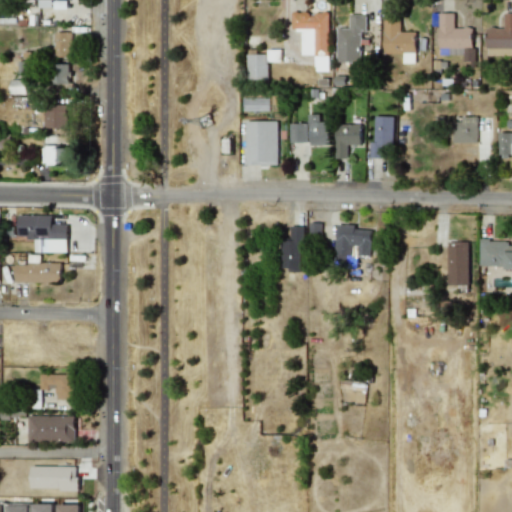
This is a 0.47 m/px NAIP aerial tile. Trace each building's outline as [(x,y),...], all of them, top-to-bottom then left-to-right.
[(37,0),(38,8),(51,8),(51,0),(37,0)] [(454,13),(439,13),(438,54),(473,55),(474,28),(454,27),(454,13)] [(511,55),(511,13),(504,13),(504,28),(486,28),(486,56),(511,55)] [(337,28),(336,62),(361,63),(362,45),(366,45),(367,14),(350,14),(349,28),(337,28)] [(416,32),(400,32),(400,17),(384,17),(384,53),(416,53),(416,32)] [(71,57),(72,32),(56,32),(55,57),(71,57)] [(267,80),(268,54),(248,54),(247,80),(267,80)] [(53,83),(69,84),(70,64),(54,64),(53,83)] [(25,93),(25,78),(10,79),(10,93),(25,93)] [(68,105),(46,105),(46,114),(43,114),(43,128),(68,128),(68,105)] [(319,114),(308,114),(309,145),(330,144),(329,122),(320,122),(319,114)] [(370,157),(382,158),(383,144),(393,144),(394,116),(375,116),(375,142),(370,142),(370,157)] [(453,142),(477,142),(477,116),(462,116),(462,122),(452,122),(453,142)] [(246,121),(245,164),(278,165),(278,121),(246,121)] [(290,143),(308,143),(307,123),(290,124),(290,143)] [(335,125),(336,158),(348,158),(348,145),(362,144),(361,124),(335,125)] [(511,132),(499,132),(499,156),(511,155),(511,132)] [(0,147),(9,148),(9,134),(0,134),(0,147)] [(42,146),(42,164),(68,165),(68,146),(42,146)] [(52,215),(19,215),(18,238),(35,238),(35,252),(67,252),(68,239),(79,239),(80,226),(52,225),(52,215)] [(372,230),(355,229),(355,225),(336,224),(335,258),(353,259),(353,246),(358,246),(358,255),(371,255),(372,230)] [(281,270),(303,270),(304,226),(290,226),(290,239),(282,239),(281,270)] [(511,245),(508,245),(508,240),(480,240),(479,266),(511,267),(511,245)] [(448,285),(469,285),(469,241),(447,242),(448,285)] [(61,263),(40,262),(40,255),(29,255),(28,265),(15,264),(15,282),(61,283),(61,263)] [(41,389),(56,389),(56,400),(74,400),(73,375),(40,375),(41,389)] [(75,441),(75,416),(28,415),(27,440),(75,441)] [(31,465),(30,489),(79,489),(79,477),(75,477),(76,466),(31,465)]
